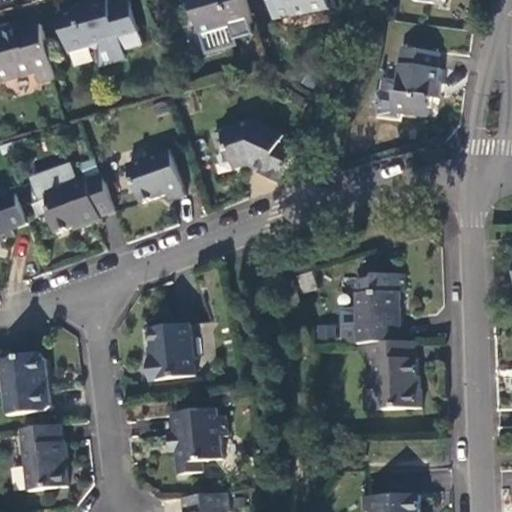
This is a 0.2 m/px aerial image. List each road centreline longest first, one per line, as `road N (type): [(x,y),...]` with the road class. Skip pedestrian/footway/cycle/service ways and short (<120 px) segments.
road 1 (residential): [(99,284),(257,218),(392,174),(480,168)]
road 2 (residential): [(488,511),(480,168)]
road 3 (residential): [(99,284),(122,511)]
